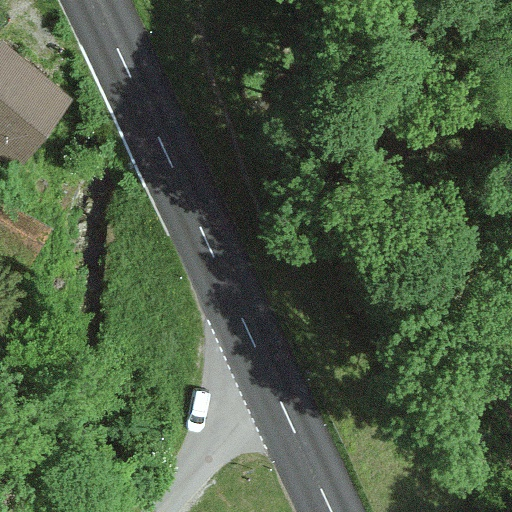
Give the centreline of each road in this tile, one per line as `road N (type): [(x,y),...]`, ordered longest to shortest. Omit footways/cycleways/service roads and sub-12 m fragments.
road 1 (secondary): [(94,0),(330,511)]
road 2 (track): [(251,339),(224,416),(158,511)]
